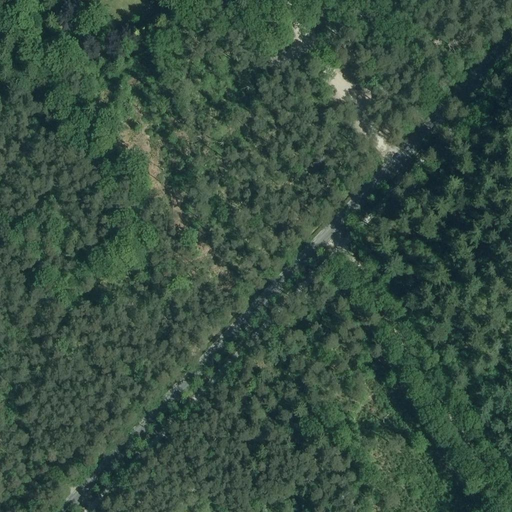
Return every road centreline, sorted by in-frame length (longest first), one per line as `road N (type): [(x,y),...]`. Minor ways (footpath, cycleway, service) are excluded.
road 1 (secondary): [(62,511),(511,40)]
road 2 (track): [(508,511),(342,245)]
road 3 (track): [(383,146),(314,52),(287,0)]
road 4 (track): [(77,497),(0,399)]
